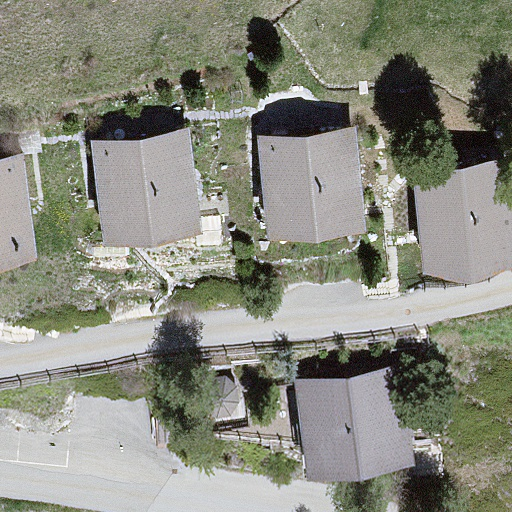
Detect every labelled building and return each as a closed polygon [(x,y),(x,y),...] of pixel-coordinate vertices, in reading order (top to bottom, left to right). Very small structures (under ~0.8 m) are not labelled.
[(362,131),(268,141),(278,235),(372,225),(362,131)] [(191,134),(99,148),(114,244),(205,230),(191,134)] [(511,261),(511,166),(511,158),(425,172),(441,273),(511,261)] [(0,261),(45,252),(29,170),(0,175),(0,261)] [(409,371),(304,385),(316,474),(421,460),(409,371)]
